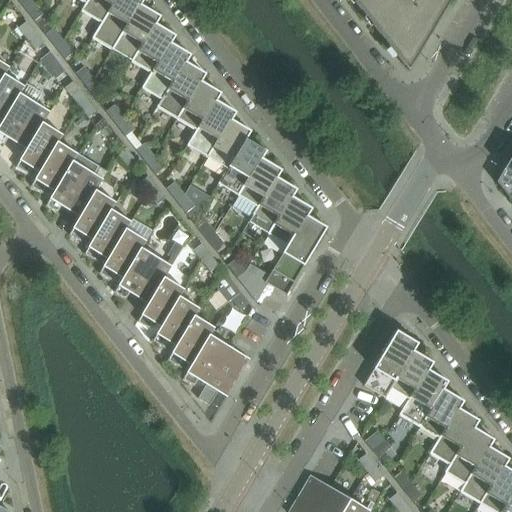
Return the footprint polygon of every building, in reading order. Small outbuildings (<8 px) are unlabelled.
[(33,3),(30,0),(16,0),(24,10),(33,3)] [(101,24),(116,0),(89,0),(86,5),(85,4),(81,12),(101,24)] [(112,51),(140,6),(141,6),(144,0),(116,0),(101,24),(92,39),(112,51)] [(351,0),(408,72),(451,0),(351,0)] [(43,16),(33,3),(24,10),(34,22),(43,16)] [(132,63),(155,25),(156,25),(160,18),(141,6),(140,6),(112,51),(132,63)] [(35,33),(26,23),(17,30),(26,40),(35,33)] [(152,74),(170,44),(171,45),(176,37),(156,25),(155,25),(132,63),(150,74),(152,74)] [(63,42),(53,29),(45,36),(55,48),(63,42)] [(44,45),(35,33),(26,40),(35,51),(44,45)] [(73,54),(63,42),(55,48),(64,61),(73,54)] [(162,101),(185,63),(186,64),(191,56),(171,45),(170,44),(152,74),(150,74),(141,89),(161,100),(162,101)] [(58,62),(50,52),(41,59),(40,61),(47,71),(58,62)] [(0,83),(4,76),(9,69),(0,63),(0,83)] [(177,120),(200,82),(201,83),(206,76),(186,64),(185,63),(162,101),(161,100),(157,108),(177,120)] [(94,80),(84,68),(75,75),(85,87),(94,80)] [(0,124),(1,125),(20,95),(24,88),(4,76),(0,83),(0,124)] [(103,93),(94,80),(85,87),(95,99),(103,93)] [(197,132),(215,101),(216,102),(221,95),(201,83),(200,82),(177,120),(196,131),(197,132)] [(88,101),(79,90),(71,97),(79,108),(88,101)] [(43,125),(50,113),(20,95),(1,125),(0,126),(0,143),(4,146),(8,140),(26,150),(43,125)] [(97,112),(88,101),(79,108),(88,119),(97,112)] [(208,159),(230,121),(232,121),(236,114),(216,102),(215,101),(197,132),(196,131),(187,146),(208,159)] [(124,119),(114,106),(106,113),(115,125),(124,119)] [(134,131),(124,119),(115,125),(125,138),(134,131)] [(98,131),(106,124),(103,120),(94,127),(98,131)] [(227,171),(245,140),(246,141),(251,133),(232,121),(230,121),(208,159),(227,170),(227,171)] [(39,174),(58,144),(62,136),(43,125),(26,150),(15,169),(27,176),(31,169),(39,174)] [(238,197),(261,159),(262,160),(266,153),(246,141),(245,140),(227,171),(227,170),(218,185),(238,197)] [(154,157),(149,151),(158,149),(157,141),(144,144),(136,151),(145,164),(154,157)] [(54,193),(77,155),(58,144),(39,174),(30,188),(42,195),(46,188),(54,193)] [(135,161),(126,149),(117,156),(126,168),(135,161)] [(96,192),(107,173),(77,155),(54,193),(45,207),(57,214),(61,207),(79,218),(96,192)] [(164,169),(154,157),(145,164),(155,176),(164,169)] [(257,209),(276,178),(277,179),(281,172),(262,160),(261,159),(238,197),(256,208),(257,209)] [(511,175),(504,171),(496,183),(511,203),(511,175)] [(156,188),(148,177),(139,184),(148,195),(156,188)] [(273,228),(291,198),(292,198),(297,191),(277,179),(276,178),(257,209),(256,208),(252,216),(271,227),(273,228)] [(184,195),(174,183),(166,190),(176,202),(184,195)] [(165,199),(156,188),(148,195),(156,206),(165,199)] [(92,241),(111,211),(115,204),(96,192),(79,218),(68,236),(80,243),(84,236),(92,241)] [(194,208),(184,195),(176,202),(186,214),(194,208)] [(288,247),(306,217),(307,218),(312,210),(292,198),(291,198),(273,228),(271,227),(267,235),(286,247),(288,247)] [(107,260),(126,231),(131,223),(111,211),(92,241),(84,255),(95,262),(99,256),(107,260)] [(286,297),(314,251),(327,229),(326,228),(325,228),(307,218),(306,217),(288,247),(286,247),(264,283),(285,296),(286,297)] [(215,234),(205,222),(196,228),(206,240),(215,234)] [(122,280),(141,250),(146,242),(126,231),(107,260),(99,275),(110,282),(114,275),(122,280)] [(224,246),(215,234),(206,240),(216,253),(224,246)] [(210,255),(201,245),(192,252),(201,263),(210,255)] [(164,279),(171,267),(141,250),(122,280),(114,294),(125,301),(129,294),(148,305),(164,279)] [(219,267),(210,255),(201,263),(210,274),(219,267)] [(245,272),(235,260),(227,266),(236,279),(245,272)] [(255,285),(245,272),(236,279),(246,291),(255,285)] [(161,328),(179,298),(184,291),(164,279),(148,305),(137,323),(148,330),(152,323),(161,328)] [(240,294),(231,283),(223,290),(231,301),(240,294)] [(249,305),(240,294),(231,301),(240,312),(249,305)] [(176,347),(195,317),(199,310),(179,298),(161,328),(152,342),(164,349),(168,342),(176,347)] [(191,366),(210,337),(214,329),(195,317),(176,347),(167,361),(179,368),(183,362),(191,366)] [(390,389),(412,352),(413,352),(418,345),(397,333),(398,332),(396,331),(363,387),(365,388),(365,387),(385,400),(391,390),(390,389)] [(206,386),(229,348),(210,337),(191,366),(182,381),(194,387),(198,381),(206,386)] [(227,398),(249,360),(229,348),(206,386),(197,400),(209,407),(217,392),(227,398)] [(409,401),(427,371),(428,371),(433,364),(413,352),(412,352),(390,389),(391,390),(408,400),(409,401)] [(419,428),(442,390),(443,390),(448,383),(428,371),(427,371),(409,401),(408,400),(399,416),(419,428)] [(439,440),(458,409),(459,410),(463,403),(443,390),(442,390),(419,428),(438,439),(439,440)] [(450,467),(473,429),(474,429),(478,422),(459,410),(458,409),(439,440),(438,439),(429,454),(449,466),(450,467)] [(465,486),(488,448),(489,449),(493,441),(474,429),(473,429),(450,467),(449,466),(444,473),(464,485),(465,486)] [(371,451),(384,441),(377,432),(364,442),(371,451)] [(378,459),(390,449),(384,441),(371,451),(378,459)] [(479,505),(503,467),(504,468),(509,460),(489,449),(488,448),(465,486),(464,485),(459,493),(479,505)] [(375,466),(366,455),(357,461),(366,472),(375,466)] [(383,477),(375,466),(366,472),(375,484),(383,477)] [(502,511),(511,496),(511,472),(504,468),(503,467),(479,505),(491,511),(502,511)] [(411,484),(401,472),(393,478),(403,491),(411,484)] [(342,511),(350,500),(310,476),(288,511),(342,511)] [(421,497),(411,484),(403,491),(413,503),(421,497)] [(406,505),(397,494),(388,501),(397,511),(406,505)] [(511,511),(511,496),(502,511),(511,511)] [(369,511),(350,500),(342,511),(369,511)]
